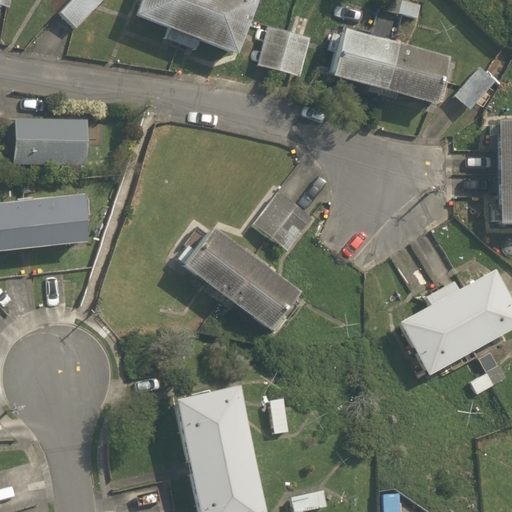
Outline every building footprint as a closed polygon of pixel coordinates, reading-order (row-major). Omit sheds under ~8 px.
[(8,0),(0,0),(0,6),(6,9),(8,0)] [(70,0),(56,15),(72,30),(100,1),(99,0),(70,0)] [(251,1),(246,0),(138,0),(131,20),(163,32),(160,42),(190,54),(194,44),(230,58),(251,1)] [(416,5),(397,0),(384,0),(381,13),(412,21),(416,5)] [(307,38),(263,27),(253,69),(296,80),(307,38)] [(442,60),(337,31),(324,79),(429,107),(442,60)] [(466,112),(491,82),(476,69),(450,99),(466,112)] [(83,168),(84,122),(9,121),(8,167),(83,168)] [(511,227),(511,123),(488,124),(491,228),(511,227)] [(273,194),(248,227),(283,253),(308,220),(273,194)] [(73,198),(0,204),(0,251),(78,244),(73,198)] [(290,296),(203,232),(176,269),(262,333),(290,296)] [(421,376),(511,325),(511,321),(485,272),(392,324),(421,376)] [(496,369),(468,383),(473,394),(502,380),(496,369)] [(257,511),(229,389),(164,404),(189,511),(257,511)] [(286,433),(279,400),(262,403),(269,437),(286,433)] [(289,511),(305,511),(322,508),(318,492),(287,500),(289,511)]
